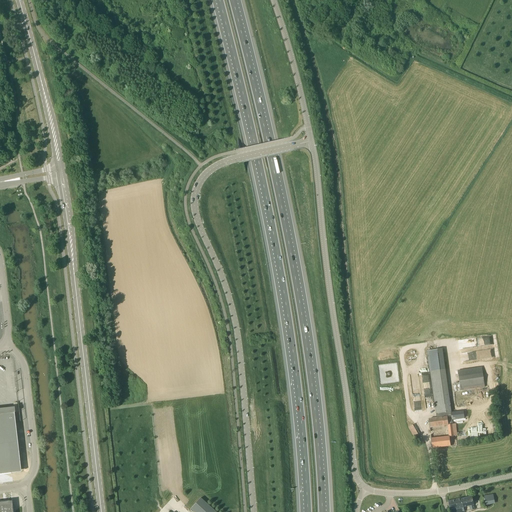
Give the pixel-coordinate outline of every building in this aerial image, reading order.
[(482,345),(492,344),(492,336),(481,337),(482,345)] [(476,351),(477,359),(494,356),(493,348),(476,351)] [(443,353),(443,351),(443,349),(427,351),(430,372),(431,372),(435,407),(436,414),(437,418),(429,419),(430,428),(448,425),(450,436),(431,438),(433,448),(451,446),(450,437),(454,436),(452,420),(453,420),(464,418),(464,415),(463,411),(458,412),(451,413),(446,369),(443,353)] [(457,407),(481,403),(488,402),(483,370),(459,373),(460,383),(453,384),(457,407)] [(21,470),(15,422),(14,412),(0,413),(0,474),(11,474),(11,471),(21,470)] [(409,427),(415,437),(420,434),(414,424),(409,427)] [(493,495),(485,496),(486,504),(494,503),(493,495)] [(474,505),(472,496),(462,499),(461,499),(463,507),(464,507),(470,506),(471,510),(475,509),(474,505)] [(190,509),(193,511),(215,511),(200,498),(190,509)] [(461,499),(462,499),(462,498),(449,501),(448,500),(448,501),(450,511),(461,511),(465,511),(464,507),(463,507),(461,499)] [(7,503),(6,502),(6,500),(4,500),(4,504),(1,504),(1,502),(2,502),(0,501),(0,511),(13,511),(14,511),(13,511),(12,511),(11,511),(11,503),(7,503)]
